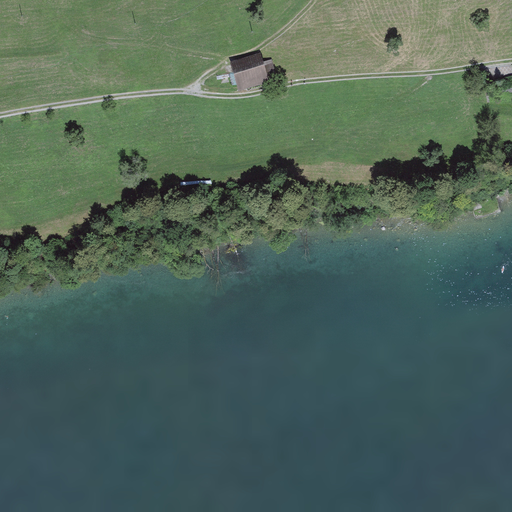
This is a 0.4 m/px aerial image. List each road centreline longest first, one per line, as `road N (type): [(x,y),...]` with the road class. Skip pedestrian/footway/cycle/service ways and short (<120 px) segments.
road 1 (track): [(0,117),(116,96),(230,96),(511,62)]
road 2 (track): [(190,92),(209,69),(268,43),(313,0)]
